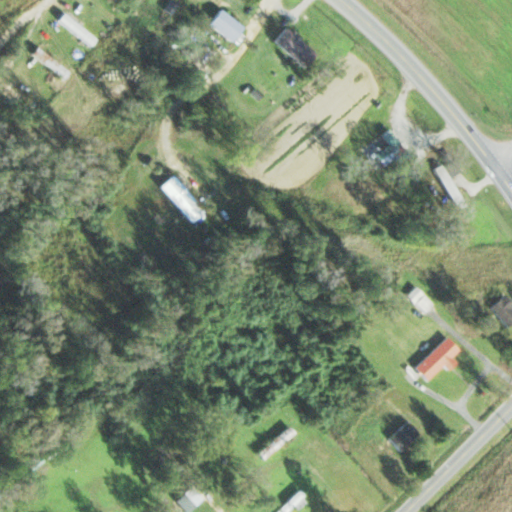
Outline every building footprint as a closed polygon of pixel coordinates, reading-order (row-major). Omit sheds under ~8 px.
[(209,25),(231,44),(243,29),(221,10),(209,25)] [(315,54),(286,29),(274,43),(303,68),(315,54)] [(48,94),(17,67),(12,73),(42,100),(48,94)] [(368,146),(371,167),(400,162),(395,131),(380,134),(382,143),(368,146)] [(435,169),(457,212),(465,207),(442,165),(435,169)] [(159,189),(191,224),(204,212),(171,177),(159,189)] [(435,306),(416,287),(407,296),(426,315),(435,306)] [(491,309),(509,328),(511,325),(511,306),(503,297),(491,309)] [(458,350),(445,337),(414,368),(427,381),(458,350)] [(420,434),(407,421),(388,439),(401,452),(420,434)] [(257,454),(263,461),(295,434),(289,427),(257,454)] [(184,511),(188,511),(202,499),(190,487),(175,502),(184,511)] [(273,511),(288,511),(294,508),(296,510),(307,502),(300,492),(273,511)]
